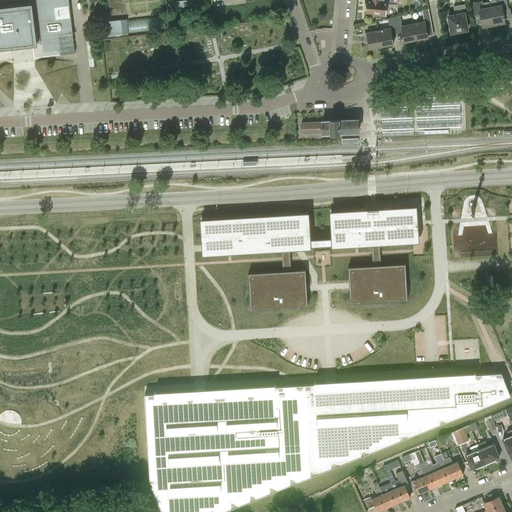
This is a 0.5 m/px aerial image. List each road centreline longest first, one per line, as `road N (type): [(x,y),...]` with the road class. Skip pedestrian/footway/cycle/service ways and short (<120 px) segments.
road 1 (unclassified): [(0,208),(511,175)]
road 2 (residential): [(0,122),(254,108),(316,94)]
road 3 (residential): [(362,74),(511,46)]
